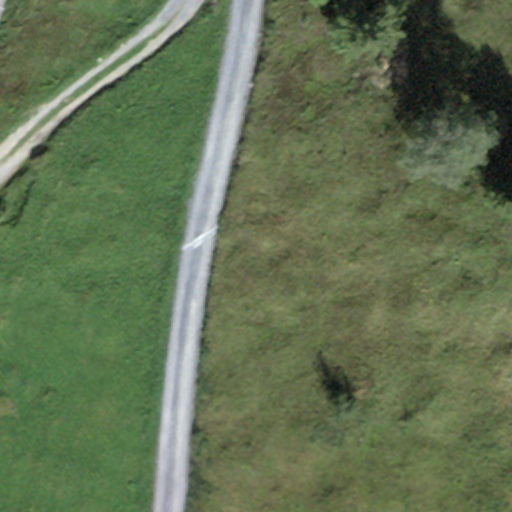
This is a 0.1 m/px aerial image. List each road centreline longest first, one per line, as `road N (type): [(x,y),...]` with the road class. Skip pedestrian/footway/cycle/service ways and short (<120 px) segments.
road 1 (track): [(168,511),(185,311),(249,0)]
road 2 (track): [(0,168),(36,126),(159,32),(186,0)]
